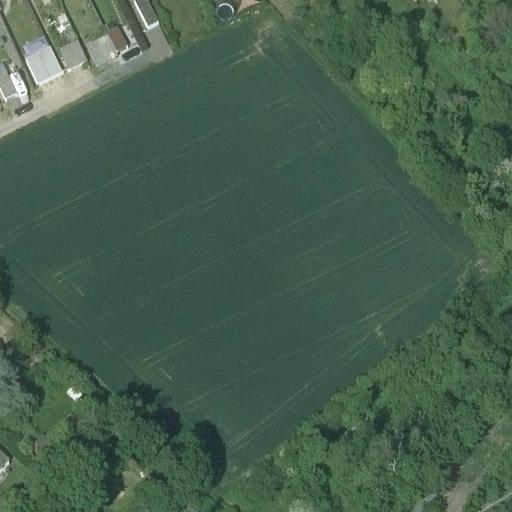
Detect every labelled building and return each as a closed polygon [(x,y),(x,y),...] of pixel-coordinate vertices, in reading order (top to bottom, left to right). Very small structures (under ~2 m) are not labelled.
[(76,39),(74,25),(65,26),(63,14),(46,16),(43,0),(37,0),(45,44),(76,39)] [(144,0),(133,6),(147,34),(158,28),(144,0)] [(87,43),(97,69),(120,60),(111,35),(87,43)] [(83,44),(62,53),(71,74),(92,64),(83,44)] [(27,61),(42,91),(69,78),(54,48),(27,61)] [(13,75),(0,78),(0,84),(5,103),(20,99),(13,75)] [(0,478),(10,468),(0,458),(0,478)]
